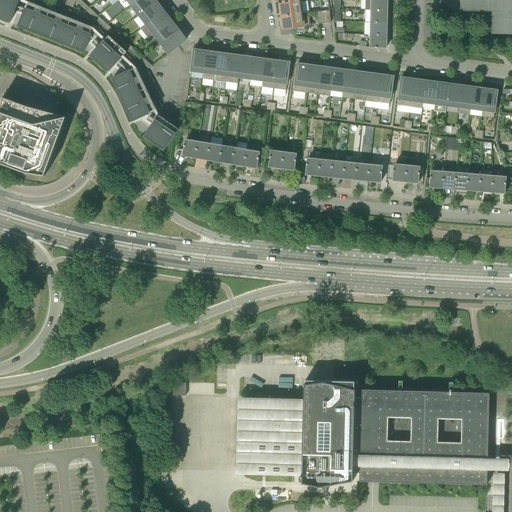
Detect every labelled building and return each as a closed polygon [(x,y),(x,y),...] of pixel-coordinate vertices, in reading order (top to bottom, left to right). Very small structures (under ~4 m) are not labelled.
[(0,0),(0,18),(10,23),(18,0),(0,0)] [(67,0),(63,10),(71,13),(76,1),(75,0),(67,0)] [(85,9),(88,6),(80,0),(79,0),(78,2),(85,9)] [(139,0),(132,6),(139,16),(157,2),(155,0),(139,0)] [(372,10),(387,10),(387,0),(365,0),(365,10),(372,10)] [(511,0),(460,0),(461,11),(486,11),(486,26),(492,26),(492,34),(511,34),(511,0)] [(84,52),(93,27),(29,1),(19,26),(84,52)] [(139,16),(146,25),(164,11),(157,2),(139,16)] [(281,16),(303,13),(301,2),(279,5),(281,16)] [(94,17),(96,14),(89,8),(87,11),(94,17)] [(372,22),(387,23),(387,10),(372,10),(372,22)] [(148,38),(153,34),(171,20),(164,11),(146,25),(141,29),(148,38)] [(318,24),(325,23),(323,11),(317,12),(318,24)] [(309,13),(303,13),(281,16),(282,27),(283,30),(310,26),(309,13)] [(103,26),(105,23),(98,16),(96,19),(103,26)] [(153,34),(161,44),(179,30),(171,20),(153,34)] [(371,35),(386,35),(387,23),(372,22),(371,35)] [(112,34),(114,31),(107,24),(104,27),(112,34)] [(168,54),(178,47),(186,40),(179,30),(161,44),(168,54)] [(121,42),(123,39),(116,33),(113,35),(121,42)] [(371,35),(371,48),(386,48),(386,35),(371,35)] [(108,72),(124,55),(127,52),(109,36),(106,39),(91,56),(108,72)] [(129,50),(132,47),(125,41),(122,44),(129,50)] [(138,59),(141,56),(134,49),(131,52),(138,59)] [(193,55),(191,70),(191,71),(203,73),(206,51),(195,50),(195,49),(194,49),(193,51),(194,51),(193,55)] [(218,53),(206,51),(203,73),(202,79),(214,80),(218,53)] [(229,54),(218,53),(214,80),(226,82),(229,54)] [(238,84),(239,78),(242,56),(229,54),(226,82),(238,84)] [(253,57),(242,56),(239,78),(250,79),(253,57)] [(147,67),(150,64),(143,57),(140,60),(147,67)] [(265,59),(253,57),(250,79),(263,81),(265,59)] [(263,81),(262,87),(274,89),(278,61),(265,59),(263,81)] [(278,61),(274,89),(286,90),(290,64),(290,62),(289,62),(278,61)] [(294,91),(306,93),(310,65),(299,64),(299,63),(297,63),(297,65),(294,91)] [(306,93),(318,94),(321,67),(310,65),(306,93)] [(133,121),(157,110),(136,67),(113,79),(133,121)] [(330,96),(331,90),(334,68),(321,67),(318,94),(330,96)] [(331,90),(343,92),(346,70),(334,68),(331,90)] [(342,98),(354,99),(358,72),(346,70),(343,92),(342,98)] [(354,99),(365,101),(369,73),(358,72),(354,99)] [(365,101),(378,103),(381,75),(369,73),(365,101)] [(381,75),(378,103),(390,104),(393,78),(394,78),(394,76),(393,76),(381,75)] [(398,105),(410,107),(413,79),(402,78),(402,77),(401,77),(401,79),(398,105)] [(422,108),(423,103),(426,81),(413,79),(410,107),(422,108)] [(438,82),(426,81),(423,103),(435,104),(438,82)] [(449,84),(438,82),(435,104),(446,106),(449,84)] [(446,106),(458,107),(461,86),(449,84),(446,106)] [(458,107),(458,113),(470,115),(470,109),(473,87),(461,86),(458,107)] [(470,109),(482,111),(485,89),(473,87),(470,109)] [(482,111),(481,116),(494,118),(497,92),(498,90),(497,90),(485,89),(482,111)] [(0,163),(12,168),(26,173),(45,176),(67,117),(28,106),(3,97),(0,114),(0,163)] [(160,115),(144,136),(164,150),(175,134),(179,128),(160,115)] [(183,155),(195,157),(198,141),(186,139),(183,154),(182,156),(183,156),(183,155)] [(195,157),(208,159),(210,143),(198,141),(195,157)] [(208,159),(220,161),(223,145),(210,143),(208,159)] [(220,161),(232,163),(235,147),(223,145),(220,161)] [(232,163),(245,165),(247,149),(235,147),(232,163)] [(247,149),(245,165),(256,167),(256,168),(257,168),(257,167),(259,151),(247,149)] [(270,166),(282,168),(284,151),(272,150),(269,165),(269,167),(270,167),(270,166)] [(284,151),(282,168),(294,169),(294,170),(295,170),(295,169),(297,153),(284,151)] [(307,174),(318,175),(320,159),(308,158),(306,173),(306,175),(307,175),(307,174)] [(318,175),(331,177),(333,160),(320,159),(318,175)] [(331,177),(343,178),(345,161),(333,160),(331,177)] [(343,178),(356,179),(358,163),(345,161),(343,178)] [(356,179),(368,181),(370,164),(358,163),(356,179)] [(370,164),(368,181),(380,182),(380,183),(381,183),(381,181),(383,165),(370,164)] [(394,180),(405,181),(407,165),(395,164),(393,179),(393,181),(394,181),(394,180)] [(407,165),(405,181),(418,182),(418,183),(419,183),(419,181),(420,166),(407,165)] [(431,187),(442,188),(444,171),(431,170),(430,186),(430,187),(431,188),(431,187)] [(442,188),(455,189),(457,172),(444,171),(442,188)] [(455,189),(467,190),(469,173),(457,172),(455,189)] [(467,190),(480,191),(481,174),(469,173),(467,190)] [(480,191),(492,192),(493,175),(481,174),(480,191)] [(493,175),(492,192),(504,193),(504,194),(505,194),(505,192),(506,176),(493,175)] [(174,380),(174,393),(187,393),(187,380),(174,380)] [(487,484),(488,458),(490,393),(362,389),(361,397),(355,397),(355,389),(326,382),(319,382),(304,384),(304,399),(239,397),(237,474),(251,474),(302,475),(302,483),(317,486),(324,486),(353,481),(353,473),(360,473),(359,481),(373,481),(487,484)]
